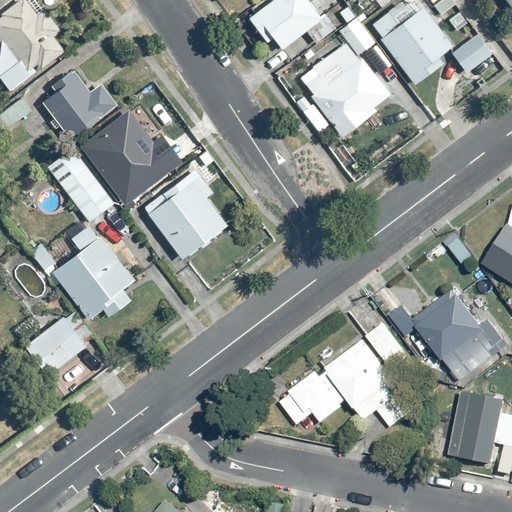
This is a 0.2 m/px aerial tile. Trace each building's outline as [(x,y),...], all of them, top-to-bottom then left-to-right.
[(0,79),(8,90),(66,46),(31,0),(16,0),(0,12),(0,79)] [(270,0),(244,20),(263,44),(269,39),(278,50),(305,30),(315,42),(332,29),(309,0),(270,0)] [(450,46),(417,0),(408,0),(371,27),(411,84),(437,66),(432,59),(450,46)] [(336,31),(344,41),(295,80),(304,92),(293,101),(317,132),(329,123),(341,139),(376,111),(372,106),(387,94),(358,57),(376,42),(346,5),(338,12),(346,23),(336,31)] [(490,55),(476,34),(449,51),(463,73),(490,55)] [(87,89),(71,67),(50,84),(82,126),(112,103),(97,82),(87,89)] [(0,110),(0,133),(29,115),(19,98),(0,110)] [(151,142),(126,109),(78,147),(123,205),(189,154),(169,128),(151,142)] [(46,168),(87,218),(89,221),(114,201),(71,148),(46,168)] [(209,191),(195,172),(144,210),(179,257),(223,225),(202,196),(209,191)] [(90,224),(87,226),(81,219),(65,232),(79,250),(50,272),(87,319),(100,308),(107,317),(128,300),(120,289),(133,278),(90,224)] [(511,226),(510,225),(484,264),(511,281),(511,226)] [(55,263),(39,243),(29,251),(44,271),(55,263)] [(482,323),(456,289),(415,321),(462,382),(511,345),(490,316),(482,323)] [(62,315),(45,328),(33,313),(13,328),(25,343),(23,345),(47,374),(85,344),(62,315)] [(382,327),(282,400),(300,425),(315,413),(324,423),(352,403),(366,420),(421,377),(382,327)] [(507,399),(463,390),(452,453),(496,463),(507,399)] [(182,511),(168,500),(157,511),(191,511),(189,510),(186,511),(182,511)] [(283,511),(285,504),(268,500),(266,511),(283,511)]
